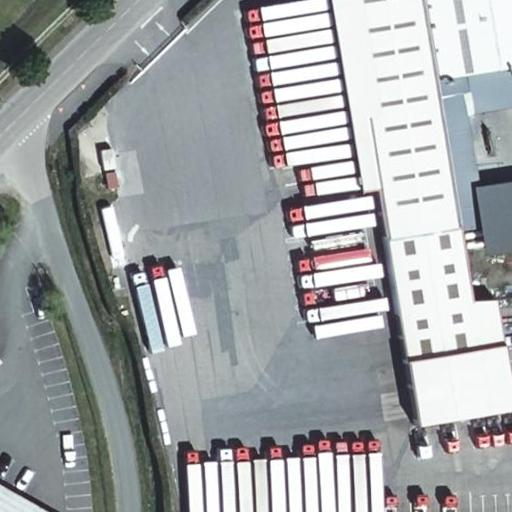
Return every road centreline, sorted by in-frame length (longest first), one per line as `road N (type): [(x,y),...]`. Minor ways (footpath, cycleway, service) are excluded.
road 1 (unknown): [(132,11),(172,64),(222,166),(272,354),(294,394),(370,416),(395,463),(411,474),(511,467)]
road 2 (unclassified): [(19,117),(123,423),(128,511)]
road 3 (tertiary): [(19,117),(144,0)]
